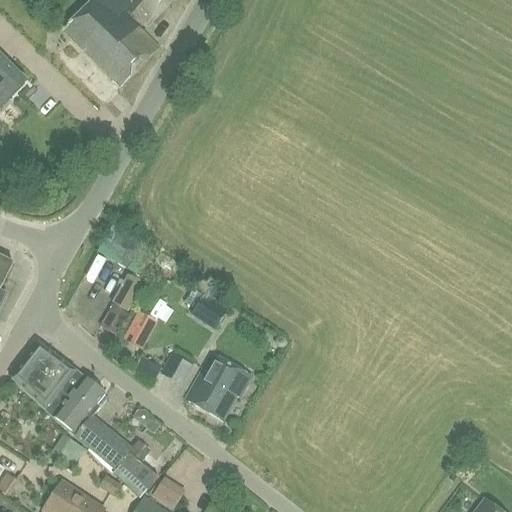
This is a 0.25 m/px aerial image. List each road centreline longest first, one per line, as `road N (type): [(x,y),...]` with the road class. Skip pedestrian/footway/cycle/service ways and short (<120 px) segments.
road 1 (tertiary): [(288,511),(38,310)]
road 2 (tertiary): [(65,248),(208,0)]
